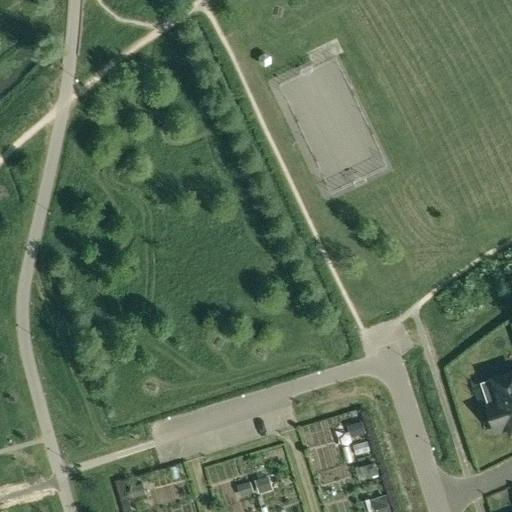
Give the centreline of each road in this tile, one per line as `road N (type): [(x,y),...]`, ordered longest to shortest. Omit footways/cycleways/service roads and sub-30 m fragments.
road 1 (residential): [(392,360),(151,444)]
road 2 (residential): [(437,505),(392,360)]
road 3 (track): [(315,511),(278,396)]
